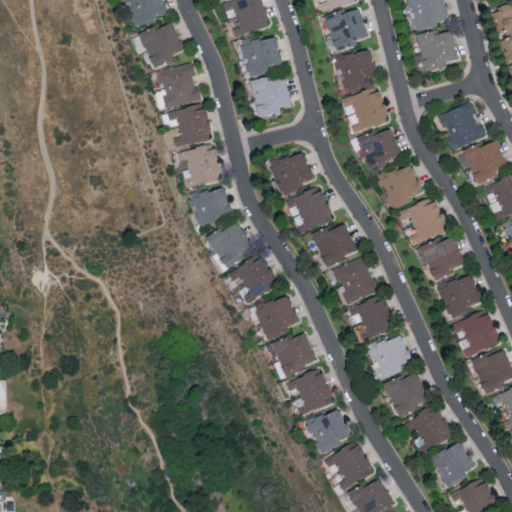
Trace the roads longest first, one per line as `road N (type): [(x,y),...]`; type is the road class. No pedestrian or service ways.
road 1 (residential): [(426,511),(382,450),(309,292),(254,207),(188,0)]
road 2 (residential): [(511,488),(442,379),(372,226),(328,164),(284,0)]
road 3 (residential): [(511,322),(456,197),(418,139),(381,0)]
road 4 (residential): [(511,130),(490,99),(466,0)]
